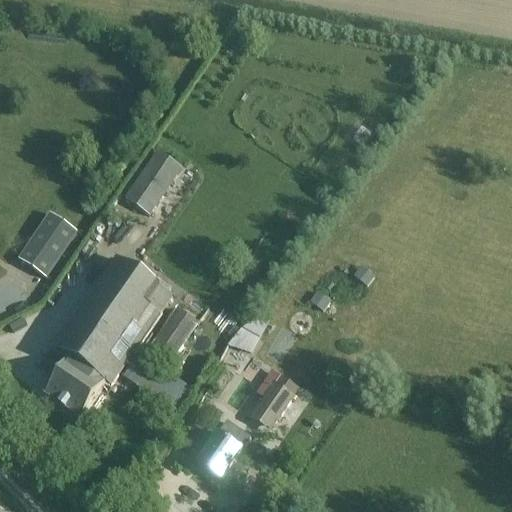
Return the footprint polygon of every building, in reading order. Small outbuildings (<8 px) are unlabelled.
[(157,155),(125,201),(149,218),(181,172),(157,155)] [(50,220),(18,266),(45,284),(76,238),(50,220)] [(111,388),(173,300),(118,262),(56,350),(72,360),(46,396),(80,420),(106,384),(111,388)] [(361,269),(353,278),(366,289),(373,279),(361,269)] [(317,295),(309,304),(322,314),(330,304),(317,295)] [(170,367),(198,327),(178,313),(150,353),(170,367)] [(237,337),(228,348),(247,354),(248,355),(249,355),(258,341),(268,324),(267,323),(260,319),(241,332),(237,337)] [(133,366),(123,380),(165,411),(177,420),(187,406),(175,397),(174,396),(139,370),(138,370),(133,366)] [(254,417),(254,418),(255,419),(272,431),(294,401),(299,392),(281,379),(275,388),(265,402),(255,416),(254,417)] [(227,425),(197,468),(221,485),(243,454),(241,453),(250,440),(227,425)]
